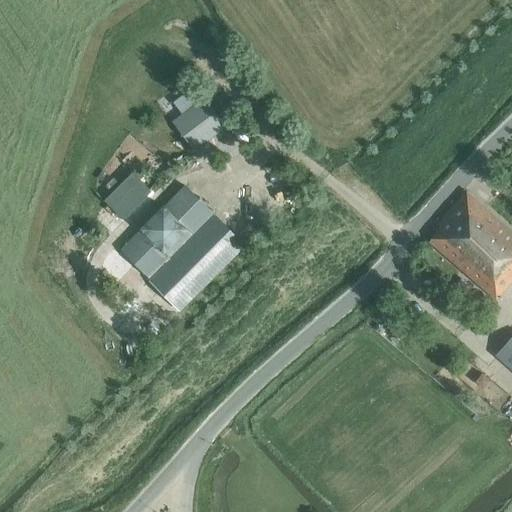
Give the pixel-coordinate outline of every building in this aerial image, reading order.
[(206,102),(174,125),(191,148),(223,125),(206,102)] [(226,123),(232,132),(231,132),(240,146),(251,139),(235,117),(226,123)] [(120,187),(113,194),(106,201),(124,219),(151,193),(133,174),(120,187)] [(142,252),(131,263),(179,310),(244,245),(186,187),(165,209),(163,206),(139,231),(142,234),(133,243),(142,252)] [(430,241),(496,298),(511,280),(511,232),(466,192),(437,225),(440,228),(430,241)] [(511,336),(495,356),(511,371),(511,336)]
